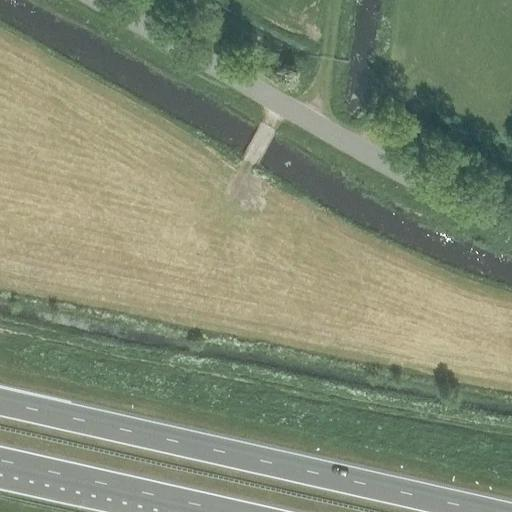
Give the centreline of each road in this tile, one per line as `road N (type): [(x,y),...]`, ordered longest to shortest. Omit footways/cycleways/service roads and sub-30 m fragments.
road 1 (trunk): [(481,511),(0,404)]
road 2 (tertiary): [(511,222),(438,192),(100,0)]
road 3 (trunk): [(0,461),(226,511)]
